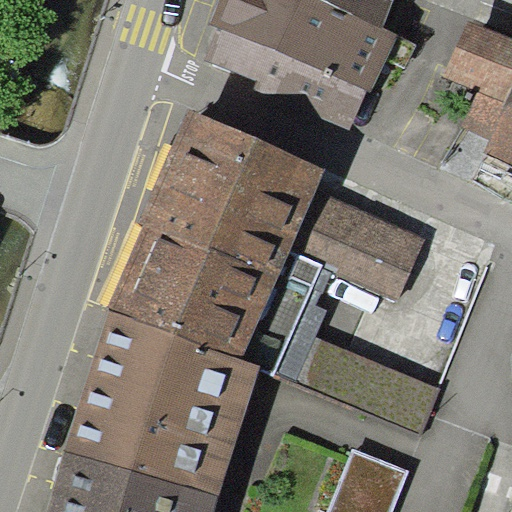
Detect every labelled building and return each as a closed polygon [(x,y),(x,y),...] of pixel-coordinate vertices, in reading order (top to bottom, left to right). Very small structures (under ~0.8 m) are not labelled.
[(383,24),(323,0),(218,0),(210,23),(218,26),(204,59),(257,81),(254,89),(350,130),(368,88),(372,90),(398,33),(383,24)] [(323,0),(383,24),(393,0),(323,0)] [(511,84),(511,35),(469,18),(445,76),(479,91),(505,102),(511,84)] [(511,84),(505,102),(479,91),(465,129),(490,139),(484,153),(511,165),(511,84)] [(107,309),(261,366),(260,369),(273,375),(274,373),(325,261),(339,266),(335,273),(397,300),(426,238),(318,189),(326,167),(188,108),(138,224),(143,227),(107,309)] [(339,266),(325,261),(274,373),(296,383),(316,336),(327,309),(317,305),(322,293),(323,294),(332,272),(335,273),(339,266)] [(261,366),(107,309),(64,450),(220,497),(260,369),(261,366)] [(442,388),(316,336),(296,383),(423,435),(442,388)] [(327,511),(391,511),(407,472),(353,448),(327,511)] [(214,511),(220,497),(64,450),(45,511),(214,511)]
